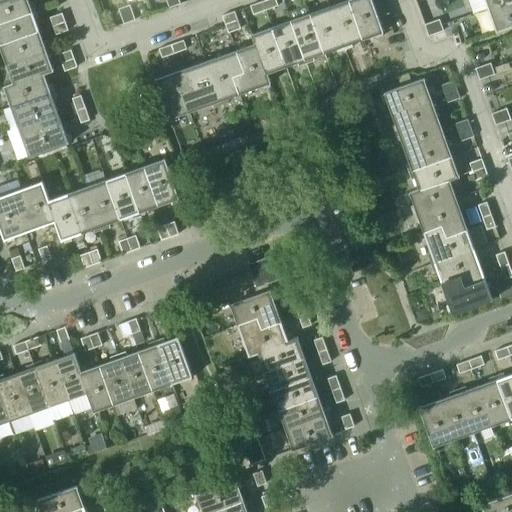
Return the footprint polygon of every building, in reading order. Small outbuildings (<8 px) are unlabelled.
[(0,0),(0,22),(36,9),(34,2),(30,3),(29,0),(0,0)] [(276,0),(265,0),(251,5),(254,13),(278,4),(276,0)] [(346,0),(330,6),(346,49),(353,47),(352,43),(363,39),(349,0),(346,0)] [(371,0),(349,0),(363,39),(375,35),(376,38),(384,36),(382,32),(383,32),(371,0)] [(511,25),(511,0),(510,0),(489,8),(497,31),(511,25)] [(131,4),(119,8),(122,16),(133,12),(131,4)] [(311,13),(324,53),(336,49),(338,52),(346,49),(330,6),(311,13)] [(0,44),(40,29),(36,19),(39,18),(36,9),(0,22),(0,44)] [(235,11),(223,15),(229,32),(241,28),(235,11)] [(51,17),(57,34),(69,30),(63,12),(51,17)] [(136,19),(133,12),(122,16),(124,24),(136,19)] [(291,20),(307,63),(315,60),(314,57),(324,53),(311,13),(291,20)] [(440,19),(432,21),(436,33),(444,30),(440,19)] [(272,27),(287,67),(298,63),(299,66),(307,63),(291,20),(272,27)] [(432,21),(425,24),(429,35),(436,33),(432,21)] [(252,34),(255,43),(256,43),(269,77),(277,74),(275,71),(287,67),(272,27),(252,34)] [(40,29),(0,44),(0,45),(7,64),(50,48),(48,40),(44,42),(40,29)] [(184,39),(159,48),(162,56),(187,48),(184,39)] [(255,43),(236,50),(243,71),(231,75),(239,94),(262,86),(263,90),(271,87),(270,83),(271,83),(269,77),(256,43),(255,43)] [(45,73),(54,70),(50,57),(53,56),(50,48),(7,64),(13,83),(45,73)] [(65,71),(71,69),(77,66),(71,50),(59,54),(65,71)] [(236,50),(206,61),(221,105),(230,102),(228,98),(239,94),(231,75),(243,71),(236,50)] [(206,61),(186,68),(194,89),(182,92),(189,112),(212,104),(214,107),(221,105),(206,61)] [(491,62),(484,65),(488,77),(495,74),(491,62)] [(484,65),(476,68),(480,79),(488,77),(484,65)] [(171,119),(172,122),(180,120),(178,116),(189,112),(182,92),(194,89),(186,68),(155,79),(170,119),(171,119)] [(11,106),(55,90),(52,83),(49,84),(45,73),(13,83),(4,86),(11,106)] [(391,111),(431,97),(424,78),(385,92),(385,94),(381,95),(384,102),(388,101),(391,111)] [(445,93),(457,89),(454,80),(442,85),(445,93)] [(445,93),(449,102),(460,98),(457,89),(445,93)] [(42,129),(62,122),(54,100),(58,99),(55,90),(11,106),(18,125),(38,118),(42,129)] [(82,122),(90,119),(81,94),(73,97),(82,122)] [(431,97),(391,111),(396,124),(392,125),(395,132),(438,117),(431,97)] [(507,108),(500,110),(504,122),(511,119),(507,108)] [(500,110),(492,113),(496,125),(504,122),(500,110)] [(438,117),(395,132),(398,141),(401,140),(405,150),(445,136),(438,117)] [(67,134),(62,122),(42,129),(38,118),(18,125),(29,157),(70,143),(69,141),(73,140),(70,133),(67,134)] [(471,127),(468,119),(456,123),(459,132),(471,127)] [(474,136),(471,127),(459,132),(463,140),(474,136)] [(445,136),(405,150),(410,162),(406,164),(409,171),(452,156),(445,136)] [(452,156),(409,171),(412,179),(415,178),(419,189),(420,190),(450,179),(450,180),(460,176),(452,156)] [(165,158),(146,165),(160,205),(171,202),(172,205),(180,202),(178,199),(180,198),(165,158)] [(473,171),(485,167),(482,158),(470,162),(473,171)] [(146,165),(127,172),(143,216),(149,213),(148,210),(160,205),(146,165)] [(476,180),(480,178),(488,175),(485,167),(473,171),(476,180)] [(127,172),(107,179),(121,219),(132,215),(133,219),(143,216),(127,172)] [(107,179),(88,186),(104,229),(111,227),(110,223),(121,219),(107,179)] [(420,190),(419,189),(410,192),(414,205),(411,206),(413,213),(457,198),(450,180),(450,179),(420,190)] [(42,181),(23,188),(30,208),(19,212),(26,232),(48,224),(49,228),(57,225),(55,221),(56,221),(48,200),(49,200),(42,181)] [(88,186),(68,193),(83,233),(94,229),(95,233),(104,229),(88,186)] [(30,208),(23,188),(0,196),(0,225),(5,240),(7,239),(8,242),(15,240),(14,237),(26,232),(19,212),(30,208)] [(68,193),(49,200),(48,200),(56,221),(55,221),(57,225),(62,240),(64,240),(65,243),(72,241),(71,237),(83,233),(68,193)] [(457,198),(413,213),(416,222),(420,221),(424,231),(444,224),(448,234),(467,228),(457,198)] [(481,204),(485,216),(492,214),(487,201),(481,204)] [(496,226),(492,214),(485,216),(489,228),(496,226)] [(162,240),(179,234),(175,222),(158,228),(162,240)] [(428,256),(431,262),(474,247),(467,228),(448,234),(444,224),(424,231),(432,255),(428,256)] [(120,241),(124,253),(140,247),(135,235),(120,241)] [(43,261),(52,258),(47,246),(39,249),(43,261)] [(382,268),(402,261),(397,246),(377,253),(382,268)] [(485,277),(474,247),(431,262),(434,272),(438,270),(441,281),(461,274),(465,284),(485,277)] [(85,267),(102,261),(98,249),(81,255),(85,267)] [(290,276),(289,275),(281,251),(248,263),(251,272),(257,287),(290,276)] [(498,254),(503,266),(509,264),(505,251),(498,254)] [(17,271),(25,267),(21,255),(12,258),(17,271)] [(511,276),(511,271),(509,264),(503,266),(507,278),(511,276)] [(259,294),(257,287),(251,272),(239,276),(247,298),(259,294)] [(449,313),(450,313),(452,312),(453,313),(493,299),(485,277),(465,284),(461,274),(441,281),(450,304),(446,306),(449,313)] [(239,276),(227,280),(235,302),(247,298),(239,276)] [(511,279),(497,285),(502,298),(511,294),(511,279)] [(222,307),(231,304),(235,302),(227,280),(214,285),(222,307)] [(214,285),(202,289),(210,311),(222,307),(214,285)] [(271,289),(259,294),(247,298),(235,302),(231,304),(238,323),(259,316),(262,328),(282,320),(274,298),(278,297),(276,290),(272,291),(271,289)] [(303,328),(311,325),(311,324),(303,301),(295,304),(303,328)] [(171,308),(161,311),(166,324),(175,320),(171,308)] [(427,308),(416,311),(419,321),(430,318),(427,308)] [(250,356),(259,353),(259,352),(289,341),(289,340),(293,339),(290,330),(286,331),(282,320),(262,328),(259,316),(238,323),(250,356)] [(136,318),(119,324),(123,336),(133,333),(140,330),(136,318)] [(62,342),(69,339),(65,327),(57,330),(62,342)] [(144,341),(140,330),(133,333),(137,344),(144,341)] [(98,332),(80,339),(85,350),(102,344),(98,332)] [(27,340),(29,348),(41,345),(38,336),(27,340)] [(165,336),(157,339),(172,383),(193,376),(178,336),(166,340),(165,336)] [(265,370),(305,356),(301,345),(305,344),(302,337),(298,338),(298,337),(293,339),(289,340),(289,341),(259,352),(259,353),(265,370)] [(323,364),(331,362),(332,361),(324,337),(315,340),(323,364)] [(138,350),(153,390),(172,383),(157,339),(148,342),(149,346),(138,350)] [(16,352),(29,348),(27,340),(13,345),(16,352)] [(510,355),(507,347),(495,351),(497,359),(510,355)] [(66,355),(55,359),(69,399),(88,392),(79,367),(79,366),(74,352),(73,352),(72,349),(64,352),(66,355)] [(118,353),(133,397),(153,390),(138,350),(127,354),(126,350),(118,353)] [(111,360),(100,364),(114,404),(133,397),(118,353),(109,356),(111,360)] [(265,370),(272,390),(315,374),(313,367),(309,368),(305,356),(265,370)] [(484,364),(481,356),(469,360),(472,368),(484,364)] [(41,359),(35,362),(50,406),(69,399),(55,359),(43,363),(41,359)] [(472,368),(469,360),(457,365),(460,373),(472,368)] [(30,413),(50,406),(35,362),(26,365),(27,369),(17,373),(30,413)] [(87,364),(79,366),(79,367),(88,392),(94,411),(114,404),(100,364),(89,368),(87,364)] [(446,378),(443,369),(431,374),(434,382),(446,378)] [(4,373),(0,374),(0,389),(11,420),(30,413),(17,373),(5,377),(4,373)] [(496,375),(511,419),(511,418),(511,373),(505,376),(504,373),(496,375)] [(272,390),(279,409),(319,395),(315,384),(318,382),(315,374),(272,390)] [(431,374),(419,378),(422,386),(434,382),(431,374)] [(337,403),(345,400),(337,375),(329,378),(337,403)] [(492,426),(511,419),(496,375),(488,378),(489,381),(477,385),(492,426)] [(472,433),(492,426),(477,385),(466,389),(465,386),(456,389),(472,433)] [(0,423),(11,420),(0,389),(0,423)] [(450,395),(439,399),(454,439),(472,433),(456,389),(449,392),(450,395)] [(279,409),(286,428),(329,413),(327,406),(323,407),(319,395),(279,409)] [(183,404),(188,415),(202,410),(197,398),(183,404)] [(419,406),(434,446),(454,439),(439,399),(424,404),(423,401),(419,403),(420,406),(419,406)] [(332,421),(329,413),(286,428),(293,448),(333,434),(329,422),(332,421)] [(346,427),(350,426),(354,425),(351,414),(342,417),(346,427)] [(262,449),(258,439),(244,444),(248,454),(262,449)] [(84,444),(71,448),(75,459),(88,454),(84,444)] [(65,450),(46,456),(50,467),(69,461),(65,450)] [(28,464),(25,456),(18,459),(21,467),(28,464)] [(43,458),(29,463),(33,473),(46,468),(43,458)] [(258,485),(266,482),(267,482),(263,470),(254,473),(258,485)] [(203,511),(212,511),(245,500),(240,488),(244,487),(241,480),(238,481),(237,479),(197,493),(203,511)] [(107,511),(115,508),(107,485),(98,487),(107,511)] [(78,486),(38,500),(42,511),(67,511),(86,506),(82,495),(85,493),(82,486),(78,487),(78,486)] [(483,511),(487,511),(486,511),(511,511),(511,492),(483,503),(484,504),(481,505),(483,511)] [(267,508),(274,505),(270,493),(262,496),(267,508)] [(252,511),(252,510),(248,511),(245,500),(212,511),(252,511)]
